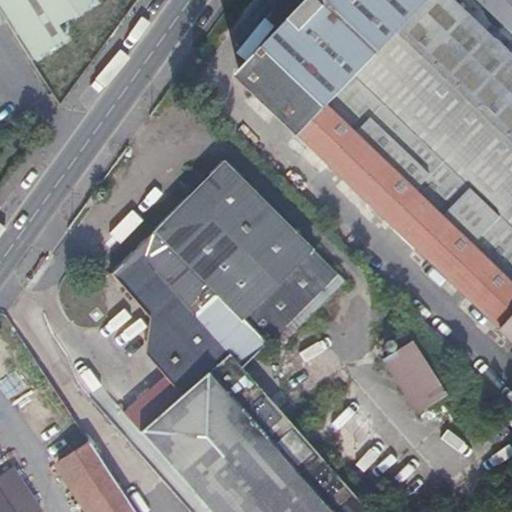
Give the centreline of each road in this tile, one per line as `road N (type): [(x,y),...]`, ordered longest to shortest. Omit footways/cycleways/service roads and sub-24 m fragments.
road 1 (tertiary): [(0,258),(187,0)]
road 2 (unknown): [(79,148),(0,51)]
